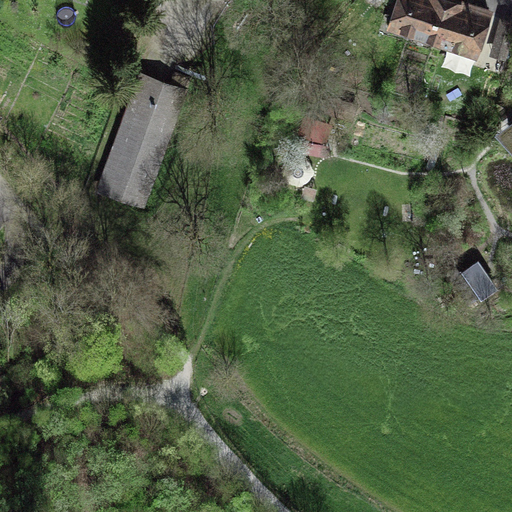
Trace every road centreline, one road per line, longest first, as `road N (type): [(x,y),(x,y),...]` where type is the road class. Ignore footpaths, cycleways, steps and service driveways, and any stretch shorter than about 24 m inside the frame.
road 1 (track): [(173,398),(107,392),(0,425)]
road 2 (track): [(279,511),(173,398)]
